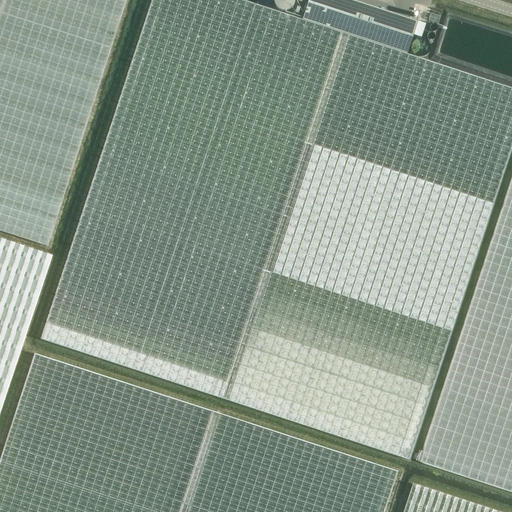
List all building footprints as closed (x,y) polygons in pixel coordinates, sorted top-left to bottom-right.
[(0,0),(0,231),(49,247),(126,0),(0,0)] [(151,0),(40,340),(409,461),(511,146),(511,89),(407,55),(418,22),(350,0),(308,0),(302,20),(239,0),(151,0)] [(273,0),(273,1),(273,2),(273,3),(274,4),(274,5),(274,6),(275,7),(275,8),(276,9),(277,10),(278,11),(279,11),(280,12),(281,12),(282,12),(283,12),(284,12),(285,12),(286,12),(287,12),(288,12),(289,11),(290,11),(290,10),(291,10),(292,9),(292,8),(293,8),(293,7),(294,6),(294,5),(294,4),(294,3),(294,2),(294,1),(294,0),(273,0)] [(296,0),(291,14),(300,17),(305,0),(296,0)] [(511,181),(450,372),(420,463),(511,492),(511,181)] [(0,413),(52,257),(0,239),(0,413)] [(384,511),(397,472),(34,354),(0,459),(0,511),(384,511)] [(497,511),(413,483),(403,511),(497,511)]
